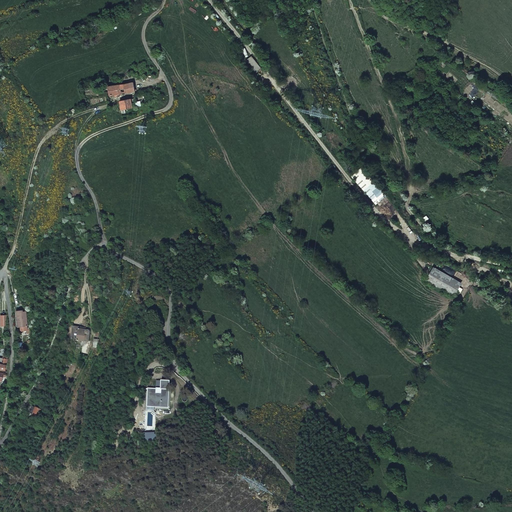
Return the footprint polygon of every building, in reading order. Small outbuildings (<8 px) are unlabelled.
[(251,56),(246,60),(256,73),(262,69),(251,56)] [(126,83),(107,86),(109,97),(129,93),(135,92),(133,82),(126,83)] [(119,106),(116,106),(117,111),(134,107),(134,105),(136,104),(134,98),(119,101),(119,106)] [(426,280),(454,295),(460,283),(433,268),(426,280)] [(17,311),(18,328),(21,328),(26,327),(27,327),(26,312),(23,312),(22,311),(17,311)] [(77,336),(78,330),(85,330),(85,328),(73,327),(71,340),(74,340),(75,336),(77,336)] [(83,341),(82,353),(88,354),(88,342),(89,331),(78,330),(77,336),(75,336),(74,340),(83,341)] [(149,390),(148,406),(168,406),(168,382),(156,381),(155,390),(149,390)] [(37,417),(35,421),(40,423),(45,411),(35,408),(32,414),(32,415),(37,417)] [(212,434),(220,441),(224,436),(217,428),(212,434)] [(144,434),(144,442),(155,441),(154,434),(144,434)]
